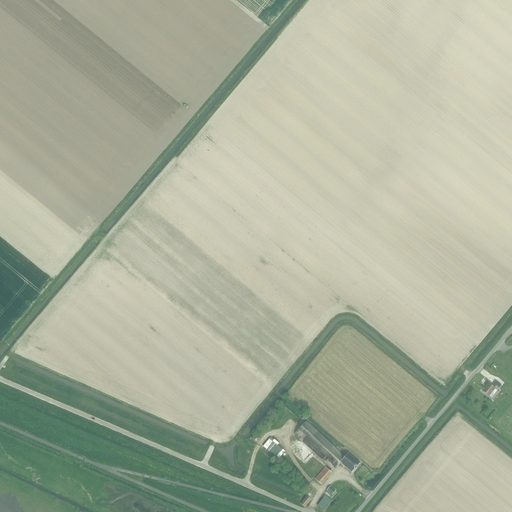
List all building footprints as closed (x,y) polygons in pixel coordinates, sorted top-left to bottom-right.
[(483,391),(489,396),(491,398),(494,394),(492,392),(495,388),(494,388),(496,386),(499,388),(501,385),(495,381),(493,383),(493,384),(492,386),(488,383),(484,388),(485,388),(483,391)] [(344,456),(334,447),(306,421),(294,434),(333,470),(340,462),(352,473),(360,463),(348,453),(346,456),(345,455),(344,456)] [(263,447),(267,450),(270,452),(271,451),(277,456),(279,458),(285,451),(278,445),(279,443),(274,439),(273,441),(269,439),(263,447)] [(321,484),(331,473),(325,467),(315,478),(321,484)] [(328,490),(333,494),(336,490),(331,486),(328,490)] [(307,496),(302,502),(301,504),(304,507),(311,499),(309,498),(312,495),(309,493),(307,496)] [(325,495),(318,506),(324,511),(332,500),(325,495)]
